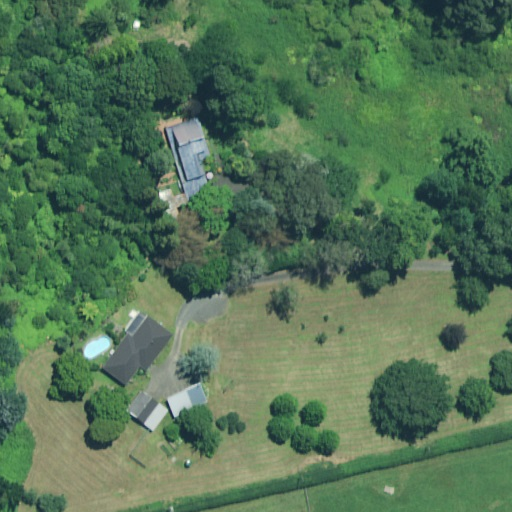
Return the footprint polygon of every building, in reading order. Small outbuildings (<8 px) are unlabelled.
[(205,152),(195,118),(166,126),(181,180),(188,204),(210,198),(197,154),(205,152)] [(171,337),(137,312),(122,331),(125,334),(105,361),(100,368),(124,387),(138,367),(145,372),(171,337)] [(207,404),(199,385),(166,400),(174,418),(207,404)] [(168,411),(141,392),(126,413),(153,432),(168,411)] [(192,466),(182,460),(177,468),(186,474),(192,466)]
